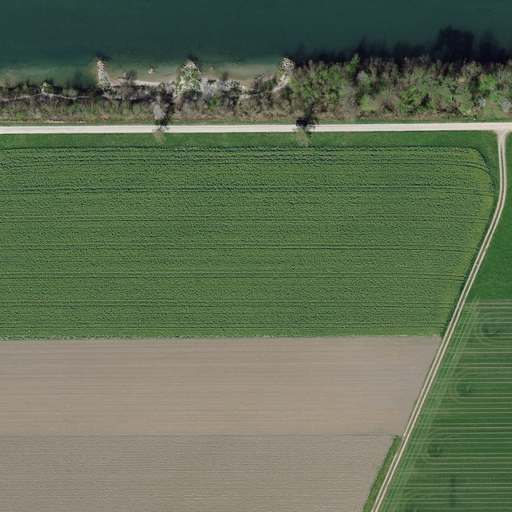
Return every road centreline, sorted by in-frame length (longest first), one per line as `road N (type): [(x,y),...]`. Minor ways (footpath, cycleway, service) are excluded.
road 1 (track): [(511,126),(0,133)]
road 2 (track): [(501,126),(501,201),(379,511)]
